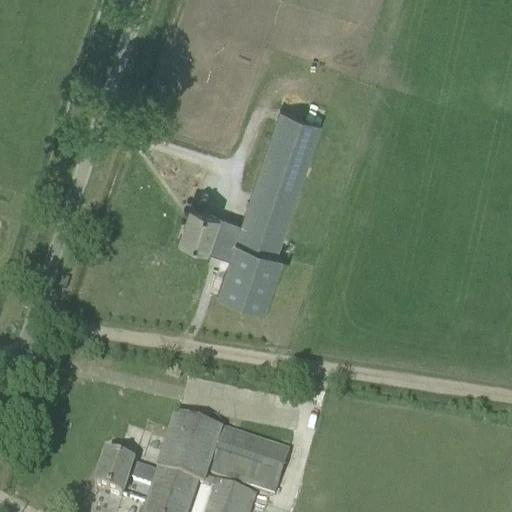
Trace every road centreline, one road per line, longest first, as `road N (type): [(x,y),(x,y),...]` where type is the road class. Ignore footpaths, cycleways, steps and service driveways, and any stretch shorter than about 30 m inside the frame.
road 1 (track): [(511,401),(40,330)]
road 2 (unclassified): [(0,448),(155,0)]
